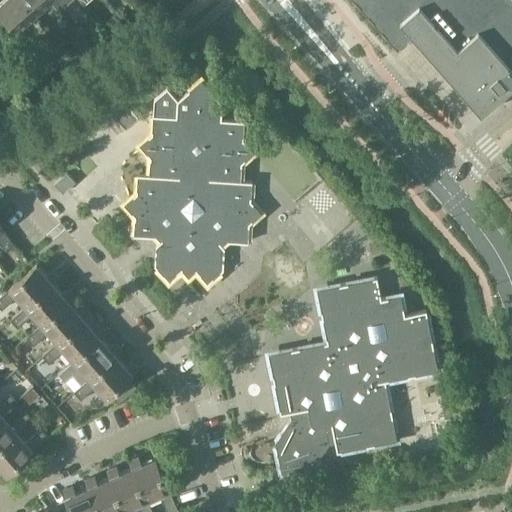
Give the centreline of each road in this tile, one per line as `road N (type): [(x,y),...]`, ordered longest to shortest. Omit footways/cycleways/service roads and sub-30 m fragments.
road 1 (residential): [(190,413),(172,377),(102,299),(96,280),(0,172)]
road 2 (tertiary): [(444,190),(303,27)]
road 3 (residential): [(4,511),(56,469),(190,413)]
road 4 (tertiary): [(511,292),(496,253),(444,190)]
